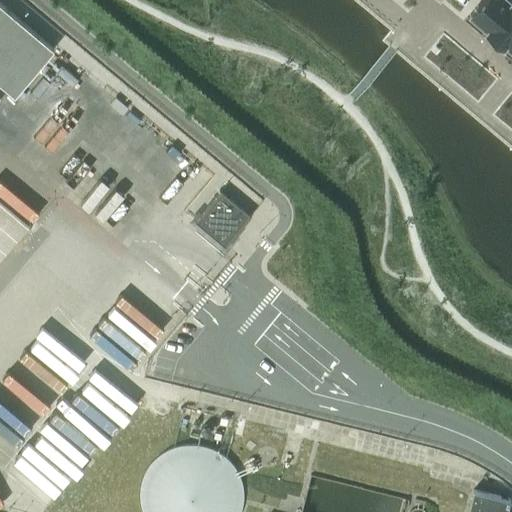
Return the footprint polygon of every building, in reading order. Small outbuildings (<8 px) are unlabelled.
[(510,0),(481,0),(469,14),(486,28),(485,29),(486,30),(510,0)] [(511,1),(510,0),(486,30),(502,44),(511,31),(511,1)] [(0,83),(13,95),(53,48),(0,3),(0,83)] [(511,31),(502,44),(503,44),(504,43),(511,49),(511,31)] [(224,246),(250,215),(219,189),(194,220),(224,246)] [(511,511),(511,500),(472,490),(466,511),(511,511)]
